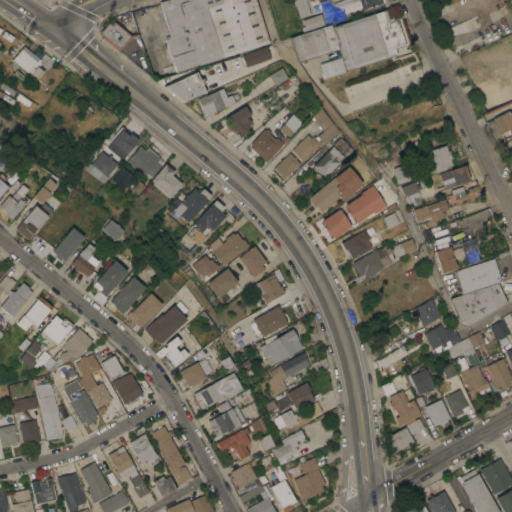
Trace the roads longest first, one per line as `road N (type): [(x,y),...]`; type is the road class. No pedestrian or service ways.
road 1 (secondary): [(362,440),(354,375),(311,265),(267,205),(129,89)]
road 2 (residential): [(231,511),(174,400),(144,361),(0,238)]
road 3 (residential): [(412,0),(511,216)]
road 4 (residential): [(0,474),(68,460),(174,400)]
road 5 (residential): [(511,417),(367,497)]
